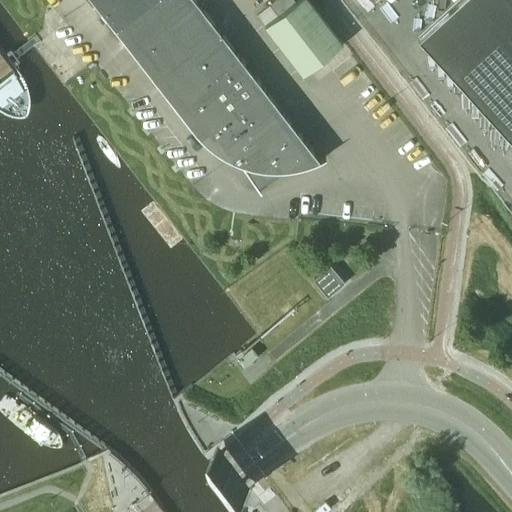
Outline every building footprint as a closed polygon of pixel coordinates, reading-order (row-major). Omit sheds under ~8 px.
[(326,155),(320,158),(196,0),(93,0),(113,25),(158,84),(159,84),(195,131),(199,135),(203,139),(207,143),(212,147),(216,150),(221,153),(226,156),(231,159),(236,161),(242,163),(245,167),(259,187),(288,168),(293,167),(298,166),(304,165),(309,163),(326,156),(326,155)] [(296,0),(265,24),(303,73),(343,42),(309,0),(296,0)] [(272,0),(269,3),(276,11),(290,0),(272,0)] [(511,138),(511,0),(458,0),(419,36),(511,138)] [(269,5),(257,14),(265,24),(277,14),(269,5)] [(327,297),(345,282),(330,264),(312,279),(327,297)] [(244,367),(259,355),(252,347),(237,359),(244,367)]
